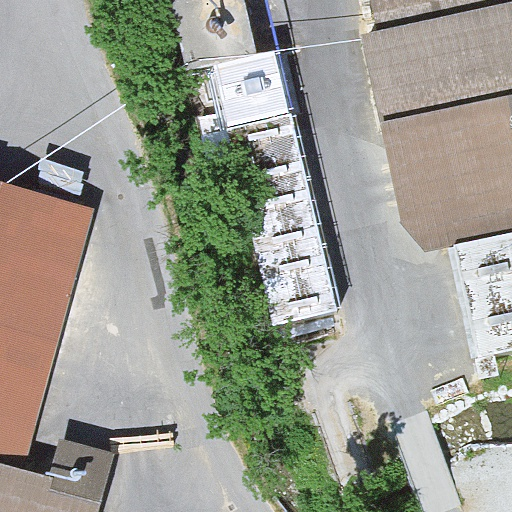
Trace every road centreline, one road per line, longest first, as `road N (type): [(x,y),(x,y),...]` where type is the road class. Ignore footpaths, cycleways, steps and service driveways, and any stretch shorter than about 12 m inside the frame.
road 1 (residential): [(241,511),(209,449),(60,0)]
road 2 (unknown): [(462,511),(340,0)]
